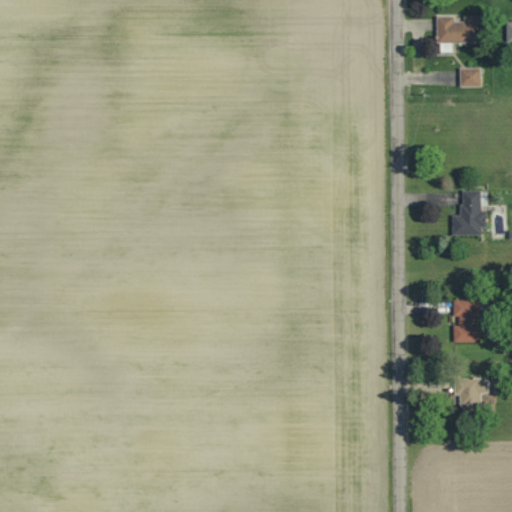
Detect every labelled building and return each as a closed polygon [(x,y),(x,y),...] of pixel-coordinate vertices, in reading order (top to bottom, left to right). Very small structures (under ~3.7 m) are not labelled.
[(482,16),(465,16),(465,18),(438,18),(438,42),(481,43),(482,16)] [(461,69),(462,87),(483,87),(482,68),(461,69)] [(454,237),(483,236),(482,228),(488,227),(488,209),(488,191),(462,191),(463,215),(453,215),(454,237)] [(481,343),(481,301),(455,300),(454,342),(481,343)] [(490,394),(489,378),(462,379),(463,417),(482,416),(481,394),(490,394)]
